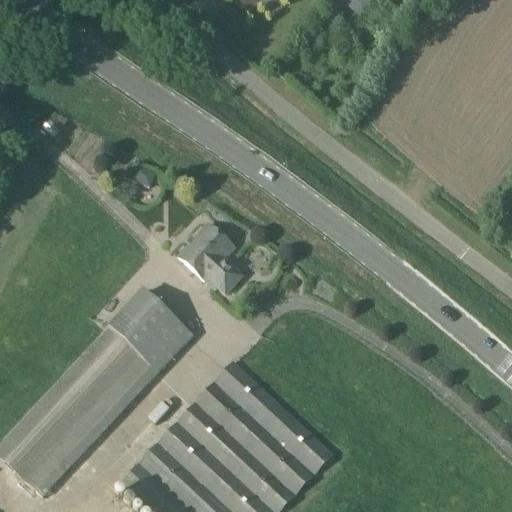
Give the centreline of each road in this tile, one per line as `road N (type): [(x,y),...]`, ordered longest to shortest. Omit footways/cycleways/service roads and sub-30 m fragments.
road 1 (tertiary): [(511,373),(278,185),(18,0)]
road 2 (unclassified): [(511,292),(164,0)]
road 3 (residential): [(232,320),(275,294),(320,303),(381,335),(511,444)]
road 4 (unknown): [(0,109),(150,253)]
